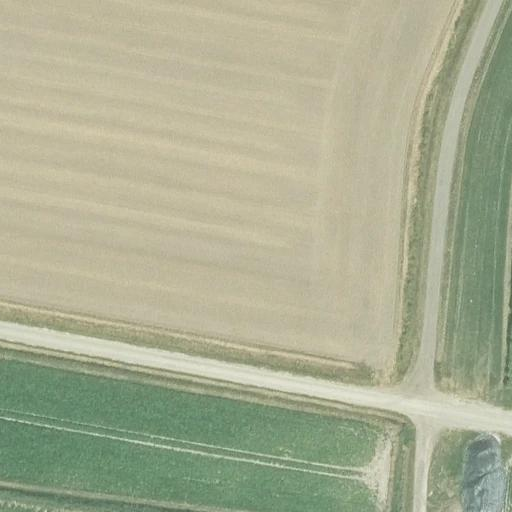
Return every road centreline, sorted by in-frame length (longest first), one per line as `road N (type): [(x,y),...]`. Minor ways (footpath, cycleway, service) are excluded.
road 1 (track): [(417,511),(441,174),(452,104),(491,0)]
road 2 (unclassified): [(511,424),(0,329)]
